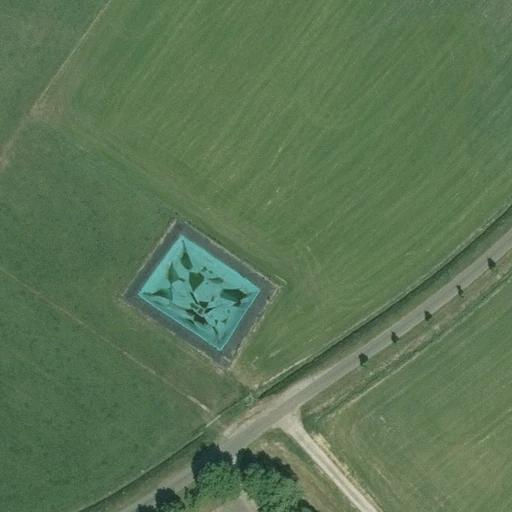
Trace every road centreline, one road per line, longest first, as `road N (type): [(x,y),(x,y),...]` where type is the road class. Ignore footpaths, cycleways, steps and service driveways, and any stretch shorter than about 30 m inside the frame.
road 1 (unclassified): [(130,511),(386,340),(511,238)]
road 2 (track): [(282,413),(371,511)]
